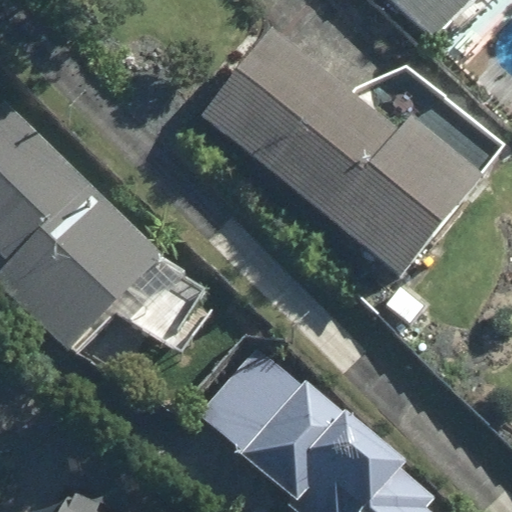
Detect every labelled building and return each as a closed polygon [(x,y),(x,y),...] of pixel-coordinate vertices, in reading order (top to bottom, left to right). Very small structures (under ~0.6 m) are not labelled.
[(384,0),(432,48),(480,0),(384,0)] [(398,292),(470,203),(481,189),(408,130),(397,144),(269,41),(197,130),(398,292)] [(204,297),(159,269),(164,263),(2,107),(0,109),(0,263),(8,272),(0,280),(0,302),(65,366),(109,320),(181,364),(212,313),(199,305),(204,297)] [(298,390),(253,352),(191,425),(288,505),(281,511),(426,511),(434,503),(403,477),(407,472),(302,385),(298,390)] [(92,511),(69,500),(62,511),(92,511)]
